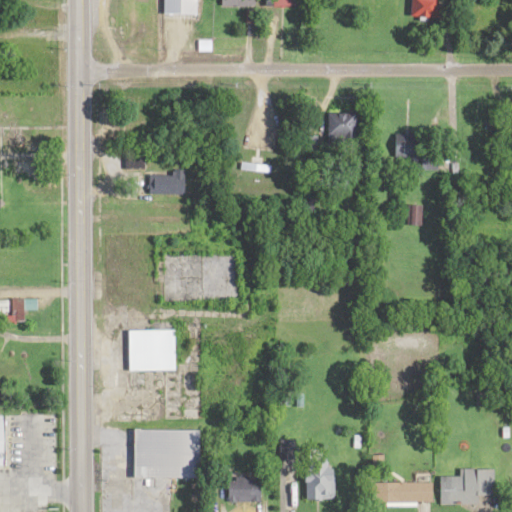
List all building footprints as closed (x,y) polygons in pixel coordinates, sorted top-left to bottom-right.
[(165,0),(165,18),(200,18),(200,0),(165,0)] [(298,0),(267,0),(268,9),(299,9),(298,0)] [(414,0),(415,18),(442,18),(442,0),(414,0)] [(359,144),(359,113),(331,113),(331,144),(359,144)] [(491,143),(491,124),(468,124),(468,143),(491,143)] [(397,137),(397,163),(424,163),(424,137),(397,137)] [(189,197),(189,174),(175,174),(175,178),(150,178),(150,197),(189,197)] [(423,208),(410,208),(410,228),(423,228),(423,208)] [(13,324),(26,324),(26,302),(13,302),(13,324)] [(177,333),(130,333),(130,373),(177,373),(177,333)] [(203,434),(137,434),(137,481),(203,481),(203,434)] [(297,463),(296,443),(281,444),(282,464),(297,463)] [(30,452),(10,452),(10,485),(30,485),(30,452)] [(309,503),(334,503),(335,454),(309,454),(309,503)] [(495,472),(461,472),(461,480),(450,480),(451,505),(481,505),(481,498),(496,498),(495,472)] [(263,505),(263,481),(228,481),(228,505),(263,505)] [(429,485),(378,485),(378,505),(429,505),(429,485)]
